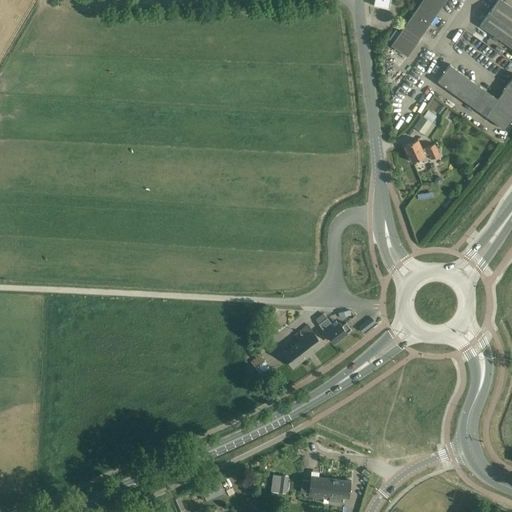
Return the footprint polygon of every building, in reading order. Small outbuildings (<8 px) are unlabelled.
[(374,0),(373,5),(389,9),(390,0),(374,0)] [(407,56),(424,32),(446,0),(421,0),(391,45),(407,56)] [(511,7),(507,4),(501,0),(497,0),(489,11),(480,25),(511,47),(511,7)] [(451,65),(450,64),(437,81),(504,129),(511,118),(511,77),(497,98),(450,65),(451,65)] [(414,127),(424,134),(432,123),(422,116),(414,127)] [(417,139),(413,141),(404,145),(411,162),(425,156),(425,155),(429,153),(431,159),(439,155),(434,144),(422,149),(417,139)] [(371,317),(361,325),(359,327),(362,332),(375,322),(371,317)] [(334,328),(327,318),(320,324),(334,342),(351,329),(345,322),(341,326),(340,323),(334,328)] [(300,341),(283,353),(293,367),(323,344),(308,325),(295,335),(300,341)] [(255,368),(264,361),(260,354),(251,361),(255,368)] [(273,474),(270,491),(286,493),(288,477),(273,474)] [(310,476),(310,481),(302,480),(300,492),(308,494),(308,497),(329,499),(330,495),(349,497),(351,481),(310,476)] [(204,500),(223,492),(218,480),(199,488),(204,500)]
